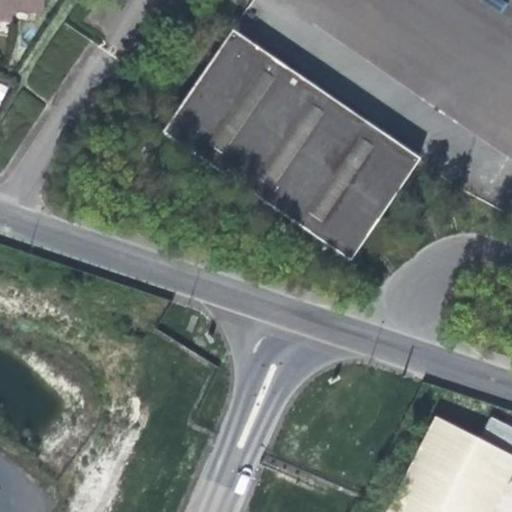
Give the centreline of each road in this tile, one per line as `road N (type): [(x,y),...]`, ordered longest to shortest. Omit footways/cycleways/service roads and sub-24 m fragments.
road 1 (residential): [(0,220),(360,340)]
road 2 (residential): [(360,340),(416,265),(454,245),(511,263)]
road 3 (residential): [(360,340),(511,389)]
